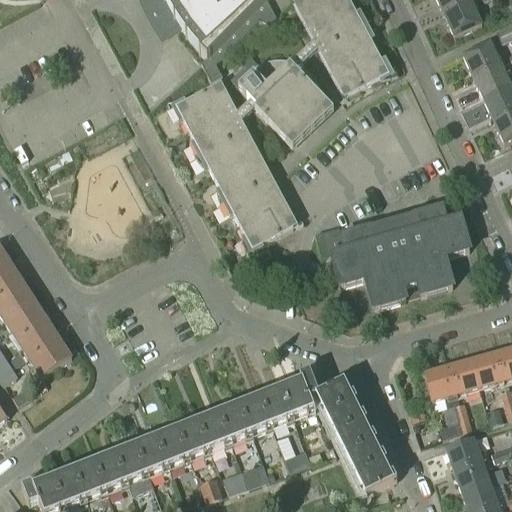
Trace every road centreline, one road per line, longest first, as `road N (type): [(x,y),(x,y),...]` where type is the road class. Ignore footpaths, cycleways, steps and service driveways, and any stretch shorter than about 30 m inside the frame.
road 1 (residential): [(511,267),(384,0)]
road 2 (residential): [(281,339),(230,326),(194,255),(77,320)]
road 3 (residential): [(281,339),(315,206),(408,134)]
road 4 (residential): [(0,478),(114,392),(77,320)]
road 5 (residential): [(425,511),(370,358)]
road 6 (residential): [(511,314),(370,358)]
road 7 (residential): [(77,320),(0,201)]
road 8 (residential): [(51,0),(119,112)]
